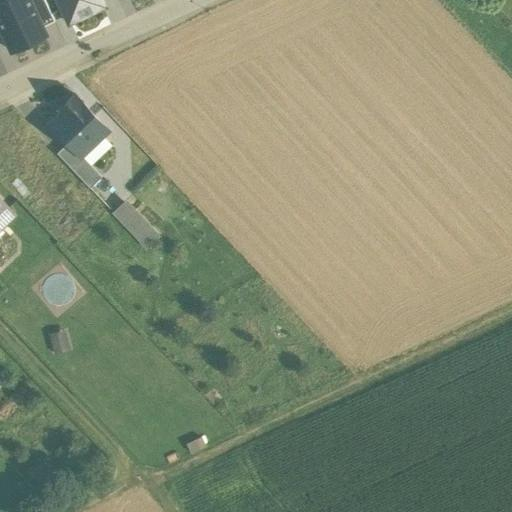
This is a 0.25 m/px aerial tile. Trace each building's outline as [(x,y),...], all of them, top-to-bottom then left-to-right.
[(0,0),(0,26),(11,50),(45,34),(42,27),(29,0),(0,0)] [(44,0),(29,0),(42,27),(54,21),(44,0)] [(57,0),(68,23),(104,6),(100,0),(57,0)] [(107,129),(74,94),(58,108),(62,112),(50,123),(67,142),(80,155),(81,154),(107,129)] [(101,176),(81,154),(80,155),(67,142),(56,153),(89,188),(101,176)] [(126,199),(113,212),(146,248),(160,235),(126,199)] [(69,353),(65,334),(50,337),(54,356),(69,353)]
